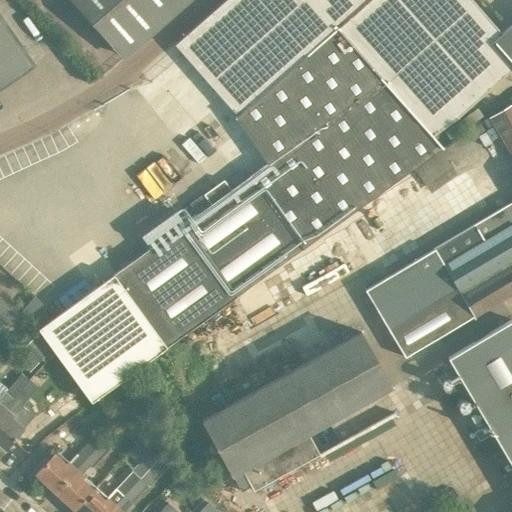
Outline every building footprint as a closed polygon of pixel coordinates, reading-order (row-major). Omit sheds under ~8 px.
[(74,0),(125,57),(189,0),(74,0)] [(359,0),(233,112),(237,116),(234,118),(266,163),(230,189),(223,179),(189,204),(197,214),(112,275),(166,349),(237,297),(443,148),(433,136),(511,69),(511,19),(500,30),(472,0),(359,0)] [(225,0),(175,45),(233,112),(359,0),(225,0)] [(0,86),(30,66),(0,21),(0,86)] [(511,104),(483,121),(486,127),(492,124),(511,157),(511,104)] [(172,156),(135,173),(147,199),(184,181),(172,156)] [(511,293),(511,202),(365,290),(404,357),(511,293)] [(39,322),(51,307),(36,295),(24,310),(39,322)] [(7,300),(0,308),(0,318),(11,328),(23,313),(7,300)] [(492,433),(511,467),(511,322),(510,318),(446,356),(487,425),(474,432),(479,441),(492,433)] [(230,473),(231,473),(240,491),(250,486),(252,489),(318,453),(306,432),(390,386),(360,332),(201,419),(230,473)] [(38,363),(50,350),(39,336),(37,334),(23,349),(28,353),(38,363)] [(0,414),(30,381),(21,373),(0,397),(0,414)] [(30,381),(0,414),(0,444),(5,449),(23,428),(12,418),(15,415),(13,413),(37,387),(30,381)] [(54,454),(36,474),(55,492),(76,470),(84,461),(102,443),(93,435),(75,455),(68,462),(66,465),(54,454)] [(125,457),(154,483),(171,465),(142,438),(125,457)] [(102,443),(84,461),(89,465),(91,468),(108,449),(102,443)] [(76,470),(55,492),(74,510),(93,490),(82,480),(84,477),(81,474),(76,470)] [(93,490),(74,510),(76,511),(107,511),(139,478),(132,471),(107,497),(106,497),(104,500),(93,490)] [(107,511),(123,511),(131,503),(130,502),(147,484),(139,478),(107,511)] [(202,511),(221,511),(210,501),(201,511),(202,511)] [(177,511),(168,503),(159,511),(177,511)]
